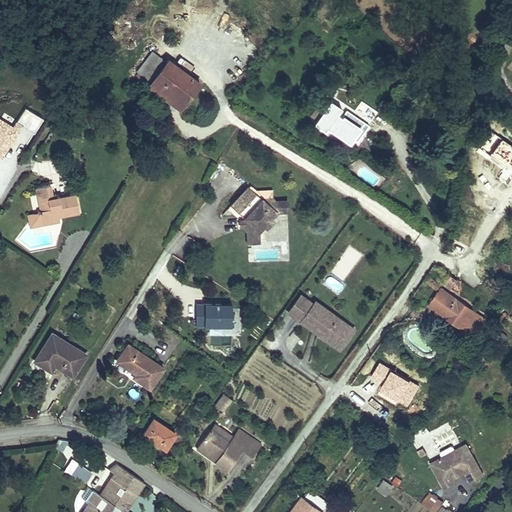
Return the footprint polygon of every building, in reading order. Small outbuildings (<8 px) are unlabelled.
[(136,72),(151,82),(179,103),(187,92),(191,95),(200,84),(168,60),(166,62),(152,52),(136,72)] [(317,120),(328,103),(322,100),(311,117),(317,120)] [(364,123),(330,101),(328,103),(317,120),(314,124),(325,132),(327,129),(350,144),(364,123)] [(0,163),(18,125),(34,133),(42,115),(23,106),(17,119),(2,112),(0,116),(0,163)] [(49,184),(36,187),(40,211),(37,211),(37,213),(37,214),(39,213),(41,222),(49,220),(49,222),(59,220),(58,217),(79,212),(75,195),(59,198),(59,197),(56,197),(52,198),(51,194),(49,184)] [(247,186),(228,208),(231,211),(249,191),(250,192),(253,192),(247,186)] [(270,191),(253,192),(250,192),(249,191),(231,211),(241,219),(241,222),(242,228),(242,231),(245,234),(245,245),(257,244),(256,234),(262,227),(268,219),(273,213),(285,212),(284,201),(273,202),(270,199),(270,191)] [(271,222),(268,219),(262,227),(265,229),(271,222)] [(450,276),(442,288),(448,293),(457,281),(450,276)] [(441,286),(430,278),(428,282),(438,289),(441,286)] [(478,327),(484,319),(448,293),(442,288),(430,305),(466,331),(468,331),(469,331),(471,331),(472,331),(473,331),(474,330),(476,328),(478,327)] [(301,295),(288,313),(333,345),(348,325),(315,302),(314,304),(301,295)] [(195,326),(231,327),(232,302),(196,301),(195,326)] [(348,325),(333,345),(339,350),(354,330),(348,325)] [(85,355),(52,333),(34,361),(46,368),(50,362),(54,365),(72,376),(85,355)] [(135,374),(133,377),(149,388),(163,368),(128,344),(116,360),(133,372),(133,371),(136,373),(135,374)] [(236,382),(230,390),(241,398),(247,390),(236,382)] [(224,412),(232,400),(223,394),(215,405),(224,412)] [(204,408),(197,403),(194,407),(201,412),(204,408)] [(175,433),(153,419),(143,434),(165,449),(175,433)] [(233,436),(214,423),(210,429),(228,442),(233,436)] [(228,442),(210,429),(196,448),(227,471),(242,450),(252,457),(261,444),(238,428),(233,436),(228,442)] [(467,444),(432,463),(445,487),(452,483),(450,479),(449,477),(463,469),(465,471),(471,482),(484,475),(467,444)] [(426,453),(423,447),(417,450),(420,456),(426,453)] [(73,458),(64,469),(83,484),(92,473),(73,458)] [(102,488),(111,470),(102,465),(93,484),(102,488)] [(143,483),(119,466),(103,490),(109,493),(113,487),(123,493),(126,488),(136,494),(143,483)] [(463,469),(449,477),(450,479),(465,471),(463,469)] [(383,481),(378,489),(387,495),(392,487),(383,481)] [(124,511),(136,494),(126,488),(123,493),(113,487),(109,493),(103,490),(100,495),(124,511)] [(302,497),(295,506),(296,507),(292,511),(322,511),(323,511),(322,511),(328,503),(311,490),(304,499),(302,497)] [(124,511),(100,495),(95,492),(81,511),(124,511)] [(432,494),(424,506),(430,510),(438,499),(432,494)] [(438,499),(430,510),(433,511),(436,511),(441,505),(443,502),(438,499)]
